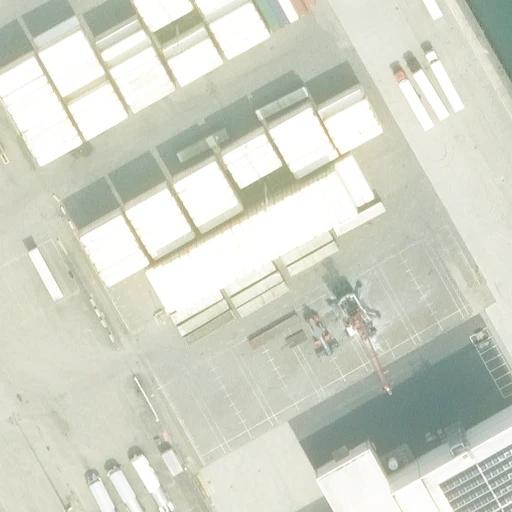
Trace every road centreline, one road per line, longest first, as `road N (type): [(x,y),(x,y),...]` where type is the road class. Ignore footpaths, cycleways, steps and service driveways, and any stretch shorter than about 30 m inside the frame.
road 1 (unknown): [(71,174),(360,0)]
road 2 (unknown): [(71,174),(18,56),(15,29),(26,0)]
